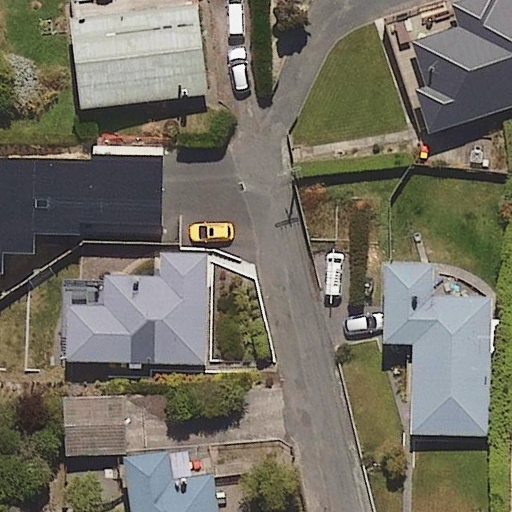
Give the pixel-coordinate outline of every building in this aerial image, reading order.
[(431,131),(511,104),(511,0),(460,0),(452,3),(459,27),(411,42),(425,86),(417,88),(431,131)] [(80,108),(207,93),(197,5),(70,19),(80,108)] [(162,238),(165,146),(95,144),(94,162),(0,159),(0,274),(4,275),(4,253),(35,254),(35,234),(162,238)] [(205,363),(207,253),(156,252),(156,276),(106,274),(105,304),(69,303),(68,360),(205,363)] [(433,296),(434,266),(386,265),(383,342),(416,343),(412,433),(487,436),(492,298),(433,296)] [(126,452),(123,398),(63,402),(66,455),(126,452)] [(191,480),(187,450),(126,458),(133,511),(218,511),(214,478),(191,480)]
